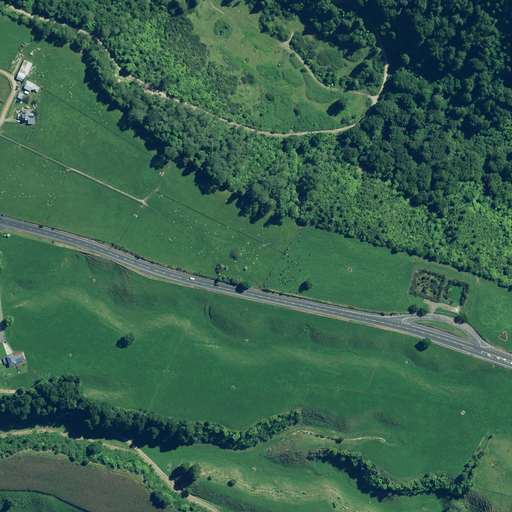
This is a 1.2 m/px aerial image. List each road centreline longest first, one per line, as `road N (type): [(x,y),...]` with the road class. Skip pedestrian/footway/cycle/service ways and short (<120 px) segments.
road 1 (track): [(335,0),(380,54),(385,82),(371,113),(264,135),(118,68),(105,42),(0,2)]
road 2 (trunk): [(0,222),(183,279),(399,326),(511,361)]
